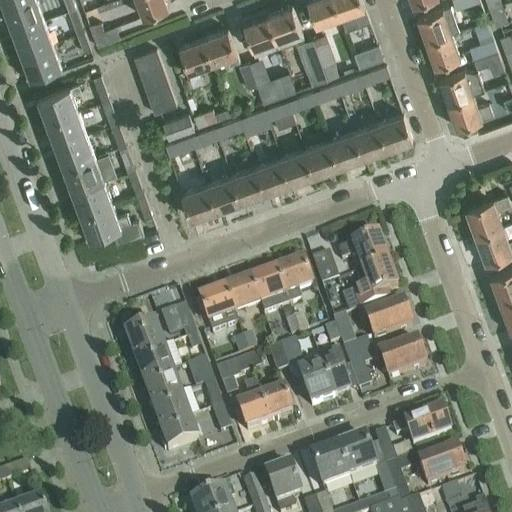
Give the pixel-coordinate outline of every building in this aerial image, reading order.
[(12,30),(45,18),(38,0),(19,0),(3,6),(12,30)] [(65,0),(69,9),(76,7),(73,0),(65,0)] [(137,0),(144,15),(168,6),(165,0),(137,0)] [(307,0),(316,23),(341,14),(335,0),(307,0)] [(370,20),(363,0),(335,0),(341,14),(353,10),(359,24),(370,20)] [(453,0),(457,9),(474,3),(480,1),(480,0),(453,0)] [(495,25),(508,21),(501,1),(488,5),(495,25)] [(280,46),(304,37),(292,4),(268,13),(280,46)] [(437,9),(418,16),(427,39),(452,31),(447,17),(453,15),(450,5),(444,8),(443,7),(437,9)] [(77,33),(85,30),(76,7),(69,9),(77,33)] [(93,25),(88,9),(84,10),(93,33),(104,29),(102,22),(93,25)] [(255,55),(280,46),(268,13),(243,22),(255,55)] [(21,53),(53,41),(45,18),(12,30),(21,53)] [(482,43),(470,47),(474,58),(498,49),(494,38),(487,19),(475,23),(482,43)] [(97,45),(120,37),(116,25),(104,29),(93,33),(97,45)] [(228,27),(204,36),(213,61),(217,60),(227,56),(230,64),(240,60),(237,52),(235,46),(228,27)] [(84,51),(91,49),(85,30),(77,33),(84,51)] [(436,65),(454,58),(461,56),(452,31),(427,39),(436,65)] [(506,55),(511,52),(511,32),(500,37),(506,55)] [(328,79),(339,74),(326,33),(313,37),(328,79)] [(193,84),(203,81),(198,66),(213,61),(204,36),(179,45),(193,84)] [(315,83),(328,79),(313,37),(300,42),(315,83)] [(27,78),(62,65),(53,41),(21,53),(30,76),(27,77),(27,78)] [(360,67),(365,65),(384,58),(378,43),(355,52),(360,67)] [(138,66),(160,58),(157,48),(134,56),(138,66)] [(498,49),(474,58),(477,67),(501,58),(498,49)] [(268,79),(260,57),(249,61),(257,84),(258,84),(264,102),(280,96),(273,77),(268,79)] [(142,77),(165,69),(160,58),(138,66),(142,77)] [(248,88),(257,84),(249,61),(239,64),(248,88)] [(386,64),(368,70),(372,81),(390,75),(386,64)] [(473,70),(465,68),(440,77),(449,102),(473,93),(484,89),(477,69),(473,70)] [(146,88),(169,80),(165,69),(142,77),(146,88)] [(367,90),(365,84),(366,84),(362,73),(337,82),(341,93),(349,90),(352,96),(367,90)] [(102,101),(110,98),(101,74),(93,77),(102,101)] [(150,100),(173,92),(169,80),(146,88),(150,100)] [(79,109),(73,94),(81,91),(78,82),(34,98),(35,99),(38,98),(46,121),(79,109)] [(317,101),(341,93),(337,82),(313,91),(317,101)] [(292,110),(317,101),(313,91),(288,99),(292,110)] [(155,112),(177,104),(173,92),(150,100),(155,112)] [(478,105),(475,99),(473,93),(449,102),(457,126),(493,114),(488,101),(478,105)] [(507,109),(511,106),(511,96),(503,99),(507,109)] [(110,124),(118,121),(110,98),(102,101),(110,124)] [(288,99),(270,106),(274,117),(278,128),(297,122),(292,110),(288,99)] [(215,115),(213,107),(194,115),(198,126),(217,119),(232,113),(231,110),(215,115)] [(268,119),(264,108),(239,117),(243,128),(246,135),(271,126),(268,119)] [(55,144),(87,132),(79,109),(46,121),(55,144)] [(169,136),(194,127),(189,112),(163,121),(169,136)] [(388,146),(413,137),(403,112),(379,121),(388,146)] [(218,137),(243,128),(239,117),(214,126),(218,137)] [(119,147),(127,145),(118,121),(110,124),(119,147)] [(364,155),(388,146),(379,121),(355,130),(364,155)] [(194,146),(218,137),(214,126),(190,135),(194,146)] [(339,164),(364,155),(355,130),(330,138),(339,164)] [(64,168),(96,156),(87,132),(55,144),(64,168)] [(175,172),(187,167),(181,151),(194,146),(190,135),(165,144),(175,172)] [(315,173),(339,164),(330,138),(305,147),(315,173)] [(128,171),(136,169),(127,145),(119,147),(128,171)] [(290,181),(315,173),(305,147),(281,156),(290,181)] [(72,192),(105,180),(96,156),(64,168),(72,192)] [(265,190),(290,181),(281,156),(256,165),(265,190)] [(241,199),(265,190),(256,165),(232,174),(241,199)] [(136,193),(144,191),(136,169),(128,171),(136,193)] [(216,208),(241,199),(232,174),(207,183),(216,208)] [(80,214),(113,202),(105,180),(72,192),(80,214)] [(192,217),(216,208),(207,183),(182,192),(192,217)] [(145,217),(153,215),(144,191),(136,193),(145,217)] [(477,234),(503,224),(497,209),(511,203),(507,193),(467,208),(477,234)] [(113,202),(80,214),(89,237),(86,238),(86,239),(112,230),(117,243),(139,235),(144,233),(139,220),(131,222),(128,212),(118,216),(115,207),(113,202)] [(511,238),(509,240),(503,224),(477,234),(486,260),(505,253),(511,250),(511,238)] [(389,263),(378,235),(338,250),(342,260),(355,255),(361,273),(389,263)] [(322,287),(339,280),(330,253),(312,259),(322,287)] [(289,306),(302,301),(299,291),(311,286),(309,281),(303,262),(302,262),(302,263),(276,272),(289,306)] [(389,263),(361,273),(367,288),(343,296),(349,314),(390,299),(388,291),(398,288),(389,263)] [(502,303),(511,298),(511,267),(492,275),(502,303)] [(289,306),(276,272),(251,282),(259,305),(261,305),(265,315),(289,306)] [(233,315),(259,305),(251,282),(225,291),(233,315)] [(233,315),(225,291),(202,300),(201,299),(200,300),(209,324),(233,315)] [(511,298),(502,303),(511,328),(511,327),(511,298)] [(385,310),(365,317),(374,341),(393,333),(412,326),(411,325),(407,312),(403,303),(385,310)] [(186,338),(187,338),(196,334),(186,305),(175,309),(186,338)] [(291,336),(299,333),(294,318),(291,309),(283,312),(291,336)] [(299,333),(308,329),(303,315),(294,318),(299,333)] [(134,358),(164,347),(155,323),(125,334),(134,358)] [(341,340),(340,339),(335,325),(325,329),(330,344),(341,340)] [(191,349),(201,346),(196,334),(187,338),(191,349)] [(247,352),(257,349),(252,334),(242,337),(247,352)] [(354,343),(351,335),(340,339),(341,340),(348,360),(372,351),(367,338),(354,343)] [(247,352),(242,337),(234,340),(240,355),(247,352)] [(288,368),(303,363),(295,339),(288,342),(279,345),(288,368)] [(399,348),(379,356),(381,360),(388,379),(426,365),(423,355),(418,343),(417,341),(399,348)] [(277,373),(288,369),(288,368),(279,345),(276,347),(268,349),(277,373)] [(142,381),(172,370),(164,347),(134,358),(142,381)] [(334,399),(349,393),(343,374),(348,372),(339,348),(324,354),(327,362),(321,364),(334,399)] [(358,390),(371,385),(365,365),(375,361),(372,351),(348,360),(358,390)] [(251,371),(263,367),(258,353),(246,357),(251,371)] [(222,384),(241,377),(240,375),(251,371),(246,357),(217,368),(222,384)] [(204,384),(214,381),(205,358),(196,361),(204,384)] [(312,407),(334,399),(321,364),(299,372),(312,407)] [(150,405),(181,393),(172,370),(142,381),(150,405)] [(212,408),(222,405),(214,381),(204,384),(212,408)] [(247,430),(270,422),(260,396),(261,396),(256,381),(244,386),(249,400),(237,405),(247,430)] [(270,422),(293,414),(283,388),(261,396),(260,396),(270,422)] [(159,427),(190,416),(181,393),(150,405),(159,427)] [(221,432),(231,429),(222,405),(212,408),(221,432)] [(404,423),(394,427),(397,436),(407,432),(411,442),(413,447),(432,440),(451,433),(450,431),(446,419),(442,409),(404,423)] [(168,452),(198,441),(190,416),(159,427),(168,452)] [(396,461),(385,430),(375,434),(378,444),(379,444),(387,465),(386,465),(387,466),(397,463),(396,461)] [(368,448),(365,438),(340,447),(351,478),(376,469),(386,465),(387,465),(379,444),(378,444),(368,448)] [(323,489),(351,478),(340,447),(311,458),(323,489)] [(438,455),(419,462),(428,485),(447,479),(465,472),(462,462),(457,449),(457,448),(438,455)] [(411,500),(401,472),(415,467),(410,456),(396,461),(397,463),(387,466),(396,491),(400,500),(405,499),(407,502),(411,501),(411,500)] [(7,481),(31,472),(26,460),(2,469),(7,481)] [(279,511),(287,511),(296,509),(293,499),(302,496),(290,465),(266,474),(279,511)] [(253,508),(266,503),(257,477),(243,482),(253,508)] [(234,498),(230,488),(225,490),(191,502),(194,511),(234,511),(230,500),(234,498)] [(410,511),(424,511),(423,508),(435,504),(447,500),(442,488),(411,500),(411,501),(407,502),(410,511)] [(370,511),(400,500),(396,491),(360,504),(362,511),(365,511),(370,510),(370,511)] [(332,511),(326,494),(315,498),(320,511),(362,511),(360,504),(338,511),(332,511)] [(320,511),(315,498),(304,502),(307,511),(320,511)] [(488,511),(483,498),(475,501),(477,506),(462,511),(488,511)] [(17,508),(18,511),(45,511),(46,511),(41,499),(26,504),(17,508)] [(410,511),(407,502),(405,499),(400,500),(370,511),(410,511)] [(254,511),(269,511),(266,503),(253,508),(254,511)]
